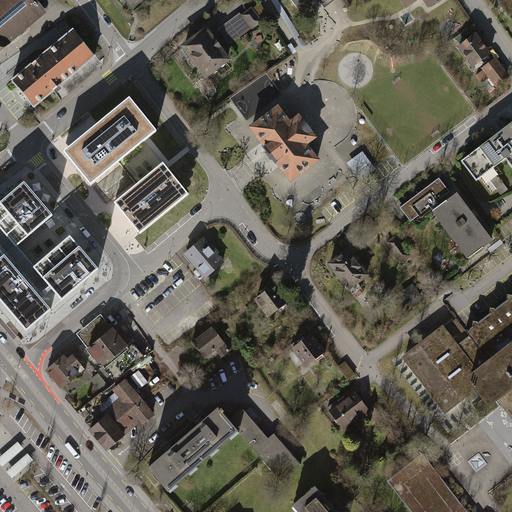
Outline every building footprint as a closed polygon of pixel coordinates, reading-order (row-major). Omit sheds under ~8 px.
[(0,0),(0,49),(43,15),(31,0),(0,0)] [(144,0),(120,0),(130,12),(144,0)] [(288,0),(296,11),(312,0),(313,0),(322,12),(339,0),(288,0)] [(397,0),(404,11),(420,0),(421,0),(428,10),(444,0),(397,0)] [(511,0),(494,0),(508,20),(511,17),(511,0)] [(241,14),(219,31),(230,46),(252,29),(241,14)] [(205,29),(179,48),(204,82),(230,63),(205,29)] [(95,56),(74,30),(12,82),(33,107),(95,56)] [(476,36),(457,49),(471,69),(490,55),(476,36)] [(302,40),(298,43),(303,51),(307,48),(302,40)] [(291,45),(287,48),(292,56),(296,54),(291,45)] [(496,60),(481,71),(494,86),(508,75),(496,60)] [(129,98),(64,152),(91,184),(156,131),(129,98)] [(278,104),(247,127),(289,184),(320,161),(308,145),(316,139),(297,114),(289,120),(281,109),(278,104)] [(511,125),(462,162),(476,181),(505,160),(511,170),(511,125)] [(346,162),(360,181),(376,169),(362,150),(346,162)] [(163,163),(114,203),(140,234),(188,194),(163,163)] [(305,199),(313,208),(351,173),(345,166),(344,167),(341,165),(305,199)] [(412,225),(431,211),(449,197),(437,180),(399,208),(412,225)] [(84,252),(70,236),(33,267),(16,247),(53,215),(38,199),(24,182),(0,202),(0,300),(26,331),(99,269),(84,252)] [(449,197),(431,211),(466,257),(491,238),(456,192),(449,197)] [(205,237),(184,254),(204,278),(225,261),(205,237)] [(395,237),(387,244),(402,265),(411,258),(395,237)] [(370,276),(348,249),(327,266),(348,293),(370,276)] [(180,260),(173,265),(182,278),(189,273),(180,260)] [(187,285),(195,295),(188,300),(202,318),(216,308),(193,279),(187,285)] [(286,303),(273,285),(255,298),(267,316),(286,303)] [(464,382),(472,393),(487,412),(497,404),(505,398),(511,392),(511,298),(467,333),(469,336),(490,363),(476,373),(464,382)] [(76,336),(86,348),(110,328),(100,316),(76,336)] [(446,322),(440,326),(434,331),(398,359),(442,416),(466,398),(472,393),(464,382),(476,373),(490,363),(469,336),(454,316),(446,322)] [(110,328),(86,348),(103,368),(130,345),(113,326),(110,328)] [(210,330),(192,345),(203,360),(222,345),(210,330)] [(311,333),(290,349),(305,369),(324,354),(319,348),(321,347),(311,333)] [(71,350),(45,370),(59,388),(85,367),(71,350)] [(346,362),(338,369),(349,382),(357,376),(346,362)] [(113,390),(119,398),(107,408),(109,411),(88,429),(105,450),(138,422),(140,424),(154,412),(126,379),(113,390)] [(354,391),(327,413),(343,433),(370,412),(354,391)] [(299,463),(273,432),(268,437),(241,406),(228,418),(241,433),(280,479),(299,463)] [(206,417),(178,438),(202,465),(241,433),(228,418),(218,407),(206,417)] [(166,495),(202,465),(178,438),(142,468),(166,495)] [(0,456),(0,462),(2,466),(26,452),(21,444),(0,456)] [(467,511),(421,451),(386,477),(412,511),(467,511)] [(29,453),(7,470),(13,478),(35,461),(29,453)] [(341,511),(315,483),(292,504),(299,511),(341,511)]
